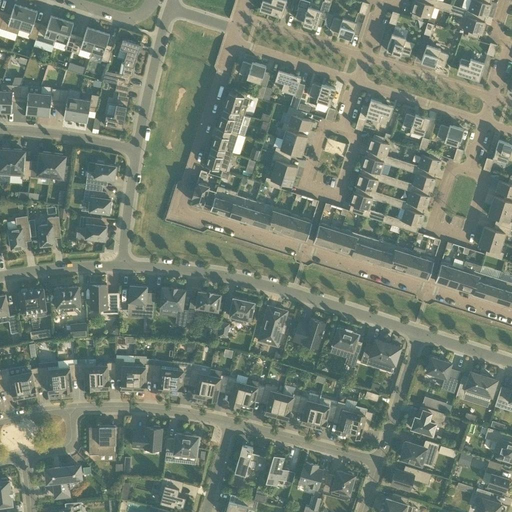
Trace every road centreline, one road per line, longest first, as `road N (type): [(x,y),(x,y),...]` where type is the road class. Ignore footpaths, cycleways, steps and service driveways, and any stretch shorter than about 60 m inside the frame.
road 1 (residential): [(511,316),(180,211),(231,45)]
road 2 (residential): [(419,335),(256,283),(121,268)]
road 3 (residential): [(230,423),(142,409),(70,409)]
road 4 (residential): [(377,462),(230,423)]
road 5 (residential): [(169,7),(136,150)]
road 6 (residential): [(0,131),(136,150)]
road 7 (residential): [(419,335),(377,462)]
road 8 (residential): [(366,59),(240,18)]
road 9 (residential): [(357,84),(483,124)]
road 10 (residential): [(231,45),(357,84)]
road 11 (residential): [(491,98),(366,59)]
road 12 (residential): [(0,277),(121,268)]
